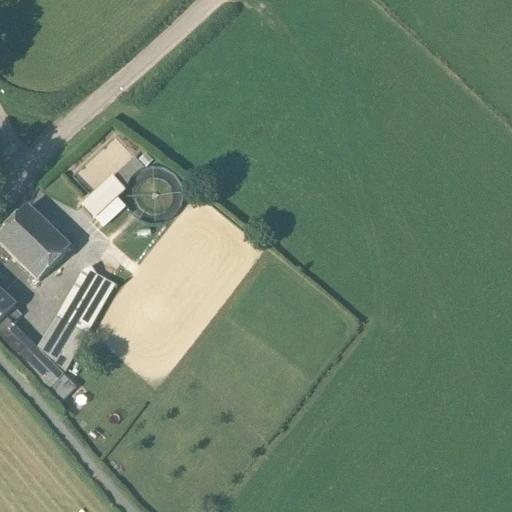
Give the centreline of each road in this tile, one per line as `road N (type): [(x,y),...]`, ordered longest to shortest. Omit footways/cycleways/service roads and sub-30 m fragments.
road 1 (unclassified): [(0,211),(94,110),(216,0)]
road 2 (unclassified): [(0,366),(127,511)]
